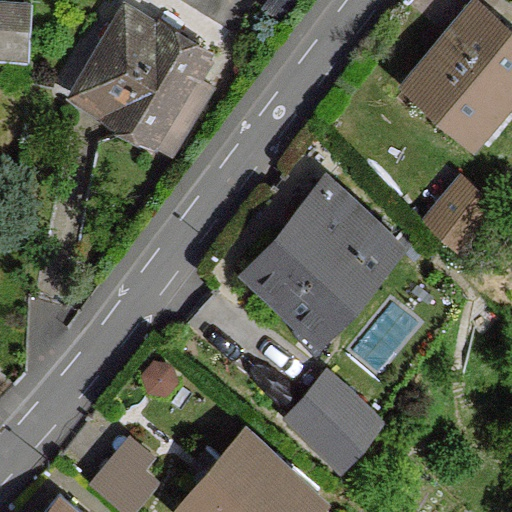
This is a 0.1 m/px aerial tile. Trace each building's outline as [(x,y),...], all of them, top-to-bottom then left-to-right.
[(511,81),(511,31),(474,0),(467,0),(404,76),(470,132),(511,81)] [(30,3),(0,2),(0,57),(28,59),(30,3)] [(210,57),(129,8),(78,92),(175,150),(212,89),(196,80),(210,57)] [(325,322),(402,238),(332,174),(255,258),(325,322)] [(308,391),(293,408),(343,453),(380,411),(330,367),(308,391)] [(185,499),(199,511),(301,511),(324,487),(253,424),(185,499)] [(108,462),(98,473),(132,502),(160,470),(145,458),(158,443),(139,426),(108,462)] [(85,511),(60,490),(41,511),(85,511)]
